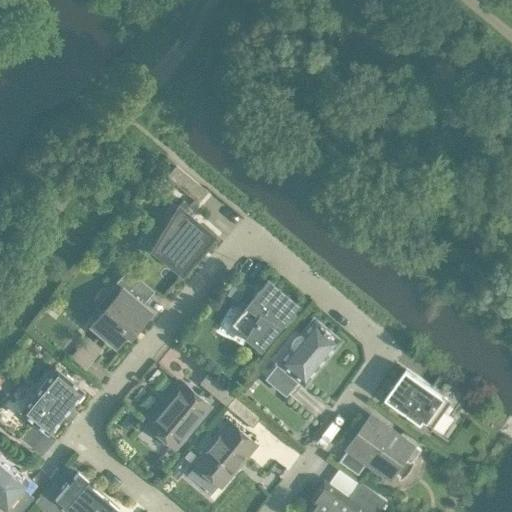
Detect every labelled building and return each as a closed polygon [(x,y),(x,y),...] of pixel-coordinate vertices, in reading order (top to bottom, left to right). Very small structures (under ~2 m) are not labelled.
[(175,164),(165,176),(197,202),(207,191),(175,164)] [(203,246),(212,235),(186,213),(176,204),(149,248),(155,253),(156,252),(180,273),(194,257),(194,258),(195,256),(194,256),(202,247),(202,248),(203,247),(203,246)] [(90,325),(114,346),(125,333),(128,335),(149,310),(142,304),(153,290),(127,268),(111,286),(118,292),(90,325)] [(234,276),(230,283),(244,291),(248,284),(234,276)] [(231,323),(258,346),(294,303),(267,280),(262,285),(264,287),(261,292),(257,289),(252,298),(231,323)] [(289,347),(265,377),(284,393),(296,378),(303,383),(338,340),(313,319),(301,333),(300,334),(296,335),(292,338),(290,342),(289,347)] [(87,336),(69,357),(84,369),(101,348),(87,336)] [(22,380),(0,406),(0,424),(17,439),(18,437),(32,421),(47,433),(62,415),(63,413),(68,407),(69,406),(82,390),(55,367),(35,391),(22,380)] [(442,393),(406,368),(385,397),(431,430),(451,400),(442,393)] [(199,383),(225,405),(233,395),(207,373),(199,383)] [(182,382),(168,398),(171,400),(165,407),(163,404),(146,424),(173,447),(209,405),(182,382)] [(259,416),(233,395),(225,405),(251,427),(259,416)] [(228,420),(192,463),(219,486),(236,466),(233,464),(238,458),(241,460),(255,443),(228,420)] [(384,433),(368,421),(359,433),(357,434),(355,436),(353,438),(353,440),(352,442),(339,460),(358,473),(369,459),(382,469),(386,464),(401,475),(411,462),(404,457),(412,446),(388,428),(384,433)] [(189,452),(185,457),(190,462),(194,456),(189,452)] [(25,480),(0,458),(0,505),(1,507),(0,508),(0,511),(19,511),(32,496),(20,486),(25,480)] [(68,463),(36,502),(47,511),(69,511),(70,511),(114,511),(118,508),(85,481),(87,479),(76,470),(68,463)] [(348,498),(324,481),(311,500),(314,502),(307,511),(371,511),(373,509),(376,511),(378,511),(387,500),(361,481),(348,498)]
